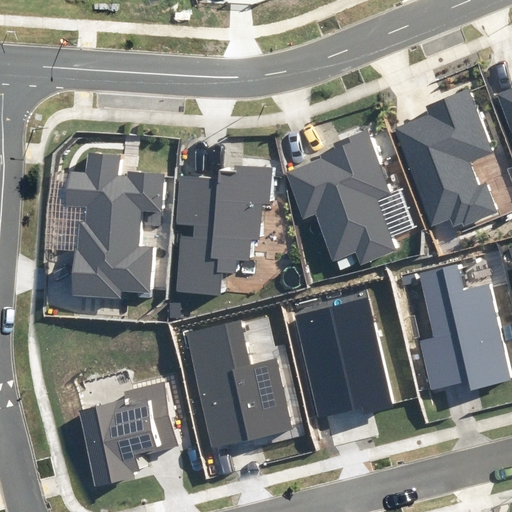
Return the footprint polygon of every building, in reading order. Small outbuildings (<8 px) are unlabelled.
[(511,88),(498,94),(511,130),(511,88)] [(429,116),(396,129),(434,224),(452,217),(456,228),(497,212),(486,183),(477,187),(467,161),(490,152),(466,91),(425,107),(429,116)] [(390,193),(366,132),(283,164),(304,218),(315,214),(333,261),(357,252),(362,263),(396,250),(376,199),(390,193)] [(122,154),(87,151),(85,173),(71,172),(68,205),(83,206),(79,251),(77,251),(73,293),(119,297),(120,290),(149,293),(153,248),(139,247),(142,211),(159,213),(162,174),(129,172),(129,176),(120,175),(122,154)] [(218,180),(179,177),(175,224),(183,224),(177,291),(219,295),(221,272),(235,273),(236,260),(248,261),(250,239),(258,240),(261,202),(268,203),(271,169),(220,165),(218,180)] [(457,265),(421,274),(436,337),(421,341),(433,390),(469,382),(470,388),(510,379),(487,286),(463,292),(457,265)] [(367,299),(295,316),(319,416),(363,406),(365,412),(393,406),(367,299)] [(240,322),(187,334),(214,448),(292,430),(275,359),(250,365),(240,322)] [(78,412),(96,486),(139,475),(134,455),(179,444),(164,383),(125,392),(127,400),(78,412)]
